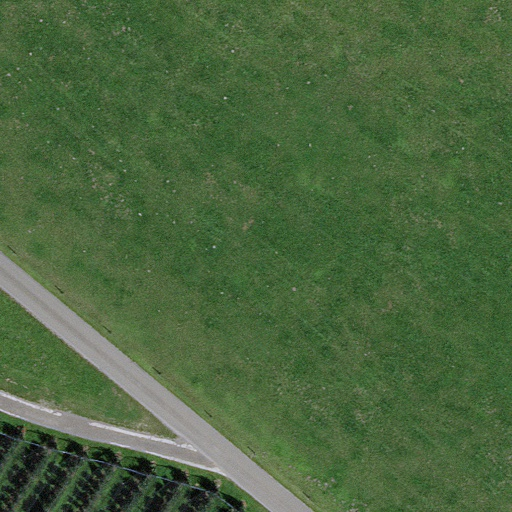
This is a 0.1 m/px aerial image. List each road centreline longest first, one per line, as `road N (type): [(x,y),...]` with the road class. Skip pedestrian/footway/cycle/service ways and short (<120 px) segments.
road 1 (unclassified): [(0,270),(291,511)]
road 2 (track): [(0,406),(239,468)]
